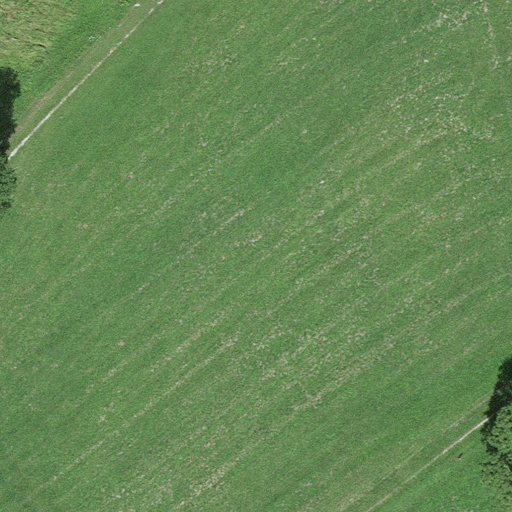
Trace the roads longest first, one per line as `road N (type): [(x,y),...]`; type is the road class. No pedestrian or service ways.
road 1 (track): [(0,196),(151,0)]
road 2 (track): [(511,372),(445,406),(312,511)]
